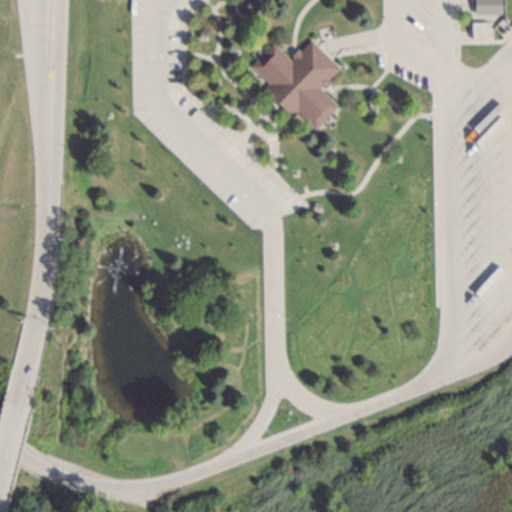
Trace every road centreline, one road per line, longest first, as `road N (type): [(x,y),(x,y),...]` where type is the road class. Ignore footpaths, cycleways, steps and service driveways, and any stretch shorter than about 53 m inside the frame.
road 1 (motorway): [(350,414),(145,489),(50,470),(0,435)]
road 2 (motorway): [(48,212),(27,0)]
road 3 (motorway): [(48,212),(57,0)]
road 4 (motorway): [(17,413),(43,287),(48,212)]
